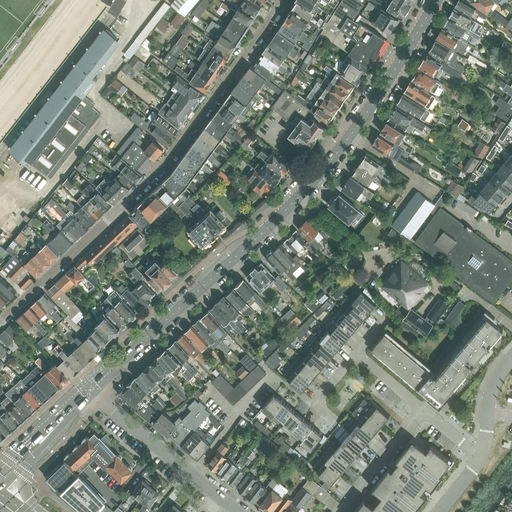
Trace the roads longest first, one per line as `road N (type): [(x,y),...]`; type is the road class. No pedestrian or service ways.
road 1 (secondary): [(89,390),(311,183),(370,108),(437,0)]
road 2 (residential): [(0,321),(179,146),(279,0)]
road 3 (residential): [(421,410),(355,354),(308,407)]
road 4 (residential): [(192,475),(89,390)]
road 5 (residential): [(421,410),(341,511)]
